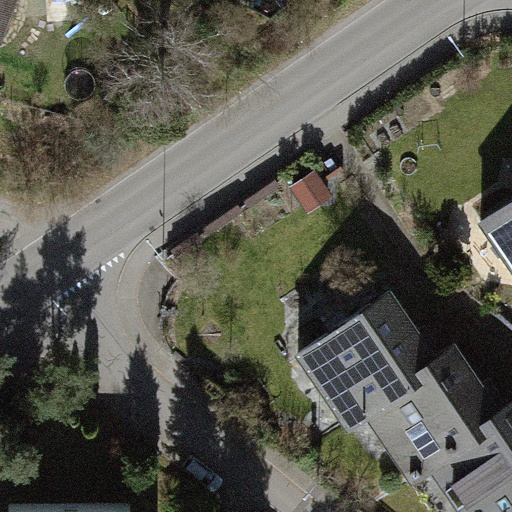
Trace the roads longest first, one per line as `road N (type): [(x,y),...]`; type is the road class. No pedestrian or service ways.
road 1 (tertiary): [(445,0),(38,280)]
road 2 (residential): [(303,511),(120,369),(38,280)]
